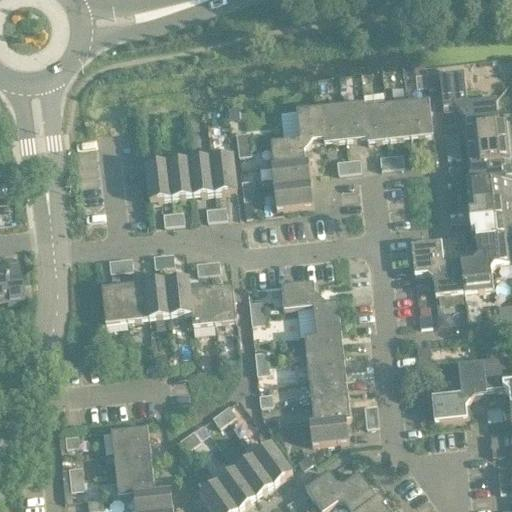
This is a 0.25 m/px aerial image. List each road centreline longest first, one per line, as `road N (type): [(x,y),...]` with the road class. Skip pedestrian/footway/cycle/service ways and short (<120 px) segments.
road 1 (residential): [(54,250),(183,242),(254,262),(378,248)]
road 2 (residential): [(445,511),(418,470),(395,454),(378,248)]
road 3 (residential): [(55,511),(46,428),(53,412),(71,401),(163,391)]
road 4 (tertiary): [(0,422),(50,342),(54,250)]
